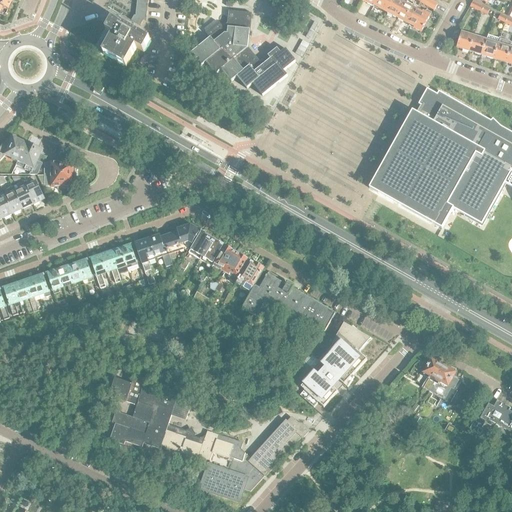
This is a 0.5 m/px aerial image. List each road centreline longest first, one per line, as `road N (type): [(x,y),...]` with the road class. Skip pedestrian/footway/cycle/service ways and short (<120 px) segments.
road 1 (residential): [(0,275),(196,212),(413,339)]
road 2 (tertiary): [(43,83),(284,205)]
road 3 (tertiary): [(284,205),(51,69)]
road 4 (residential): [(256,511),(413,339)]
road 5 (residential): [(0,233),(107,174),(104,163),(21,124)]
road 6 (tertiary): [(440,294),(284,205)]
road 7 (residential): [(20,438),(167,511)]
